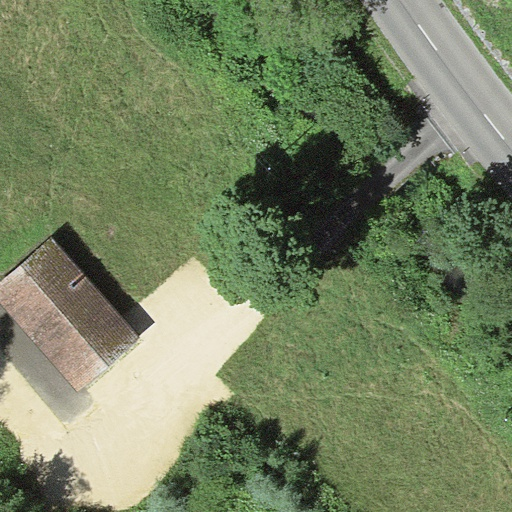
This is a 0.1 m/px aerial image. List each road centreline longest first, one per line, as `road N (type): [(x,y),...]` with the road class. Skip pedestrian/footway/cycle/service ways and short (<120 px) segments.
road 1 (track): [(455,72),(390,172),(209,368),(60,488)]
road 2 (secondary): [(511,152),(409,0)]
